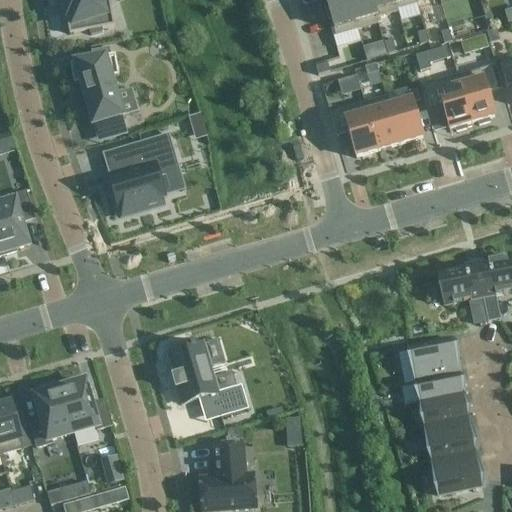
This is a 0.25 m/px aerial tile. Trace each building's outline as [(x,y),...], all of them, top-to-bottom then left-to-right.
[(113,28),(109,3),(102,5),(100,0),(63,0),(68,14),(65,15),(69,36),(89,33),(90,36),(101,33),(100,30),(113,28)] [(336,37),(357,31),(348,0),(324,0),(326,6),(323,7),(328,23),(331,22),(336,37)] [(378,25),(370,0),(348,0),(357,31),(378,25)] [(370,0),(378,25),(379,25),(377,20),(398,14),(397,11),(397,12),(395,7),(393,0),(370,0)] [(418,5),(417,3),(416,3),(416,1),(415,0),(393,0),(395,7),(397,12),(397,11),(418,5)] [(428,44),(425,32),(417,35),(420,47),(428,44)] [(452,43),(449,32),(441,34),(444,46),(452,43)] [(384,45),(388,56),(396,54),(392,42),(384,45)] [(376,47),(379,58),(386,56),(383,45),(376,47)] [(74,86),(85,84),(91,102),(90,103),(89,103),(88,104),(88,105),(88,106),(88,107),(94,127),(124,118),(112,78),(119,76),(115,56),(70,65),(74,86)] [(511,61),(500,65),(507,88),(511,86),(511,61)] [(330,74),(327,65),(316,69),(318,77),(330,74)] [(365,69),(367,77),(378,74),(376,66),(365,69)] [(458,77),(472,126),(478,124),(479,127),(490,124),(489,121),(494,119),(487,94),(498,91),(491,68),(458,77)] [(466,127),(472,126),(458,77),(424,87),(431,110),(442,107),(449,132),(455,131),(456,134),(467,131),(466,127)] [(411,103),(412,105),(420,103),(417,93),(409,96),(411,101),(411,103)] [(378,153),(400,147),(389,110),(390,110),(387,98),(364,105),(378,153)] [(390,110),(389,110),(400,147),(422,140),(412,105),(411,103),(390,110)] [(378,153),(364,105),(330,115),(337,138),(349,135),(356,160),(378,153)] [(200,115),(187,119),(190,130),(203,126),(202,124),(201,119),(200,115)] [(179,171),(169,136),(117,152),(123,171),(111,174),(116,189),(113,190),(112,190),(112,191),(112,192),(118,212),(134,208),(136,215),(164,207),(161,199),(163,199),(164,198),(164,197),(158,177),(179,171)] [(12,200),(0,203),(0,242),(4,255),(28,248),(21,224),(34,221),(26,193),(11,197),(12,200)] [(494,297),(511,293),(511,262),(507,263),(507,259),(487,263),(488,267),(475,269),(481,300),(483,300),(494,297)] [(440,277),(446,307),(481,300),(475,269),(463,272),(462,268),(444,272),(445,276),(440,277)] [(483,300),(487,323),(499,321),(494,297),(483,300)] [(472,315),(474,327),(486,324),(484,313),(472,315)] [(415,386),(459,377),(459,376),(458,376),(455,364),(456,364),(456,363),(455,363),(451,343),(452,343),(452,341),(408,350),(408,352),(409,351),(413,371),(412,372),(412,373),(413,373),(416,384),(415,385),(415,386)] [(190,349),(168,356),(175,378),(172,379),(176,391),(178,390),(183,406),(210,398),(217,420),(248,411),(241,387),(217,395),(203,345),(195,348),(194,346),(189,347),(190,349)] [(419,406),(419,407),(463,398),(463,397),(462,398),(458,378),(459,377),(415,386),(416,386),(420,406),(419,406)] [(71,384),(59,388),(73,436),(96,429),(97,432),(111,428),(104,403),(91,407),(84,383),(72,387),(71,384)] [(49,443),(73,436),(59,388),(46,392),(47,394),(34,398),(41,421),(29,425),(37,450),(50,446),(49,443)] [(463,398),(419,407),(420,407),(424,427),(423,427),(423,428),(467,419),(467,418),(466,419),(462,399),(463,398)] [(13,412),(10,405),(0,408),(0,457),(24,451),(13,412)] [(20,410),(13,412),(24,451),(31,448),(20,410)] [(430,462),(474,454),(474,453),(473,453),(469,433),(470,433),(470,432),(469,432),(467,420),(468,420),(467,419),(423,428),(424,429),(425,429),(427,440),(426,440),(426,442),(427,442),(431,462),(430,462)] [(286,421),(286,431),(300,430),(299,420),(286,421)] [(244,511),(256,511),(253,476),(245,477),(243,447),(214,450),(216,479),(200,481),(202,511),(244,511)] [(474,454),(430,462),(431,463),(432,463),(434,475),(433,475),(433,476),(434,476),(438,496),(437,496),(438,498),(482,489),(481,487),(480,488),(476,468),(477,467),(477,466),(476,466),(473,455),(475,455),(474,454)] [(61,505),(79,500),(75,486),(57,491),(61,505)] [(124,490),(112,493),(116,505),(127,502),(124,490)]
